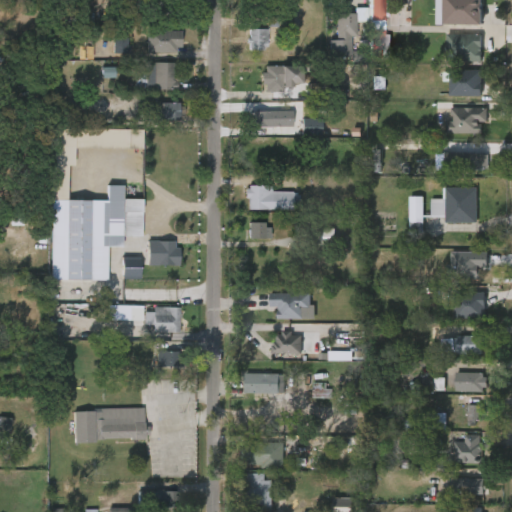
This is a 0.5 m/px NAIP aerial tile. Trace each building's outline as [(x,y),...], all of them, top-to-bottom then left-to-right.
[(388,0),(388,19),(370,19),(370,0),(388,0)] [(482,0),(482,25),(445,25),(445,0),(482,0)] [(370,5),(359,5),(357,70),(377,70),(377,47),(370,47),(370,5)] [(468,37),(469,6),(431,6),(430,36),(468,37)] [(335,39),(335,13),(353,13),(353,56),(328,56),(328,39),(335,39)] [(316,67),(337,66),(337,49),(342,49),(341,34),(353,34),(353,20),(340,21),(341,26),(322,26),(323,52),(315,53),(316,67)] [(245,50),(245,29),(266,29),(266,50),(245,50)] [(178,31),(178,52),(144,52),(144,31),(178,31)] [(446,60),(446,33),(480,33),(480,60),(446,60)] [(254,41),(235,41),(235,62),(254,62),(254,41)] [(133,64),(166,65),(166,44),(133,43),(133,64)] [(468,73),(468,46),(433,47),(433,73),(468,73)] [(114,50),(99,50),(99,66),(114,66),(114,50)] [(145,88),(145,62),(174,62),(174,88),(145,88)] [(263,88),(263,66),(301,66),(301,88),(263,88)] [(161,101),(161,75),(131,75),(131,102),(161,101)] [(287,98),(287,78),(249,78),(249,105),(267,105),(267,98),(287,98)] [(436,108),(468,108),(468,83),(436,82),(436,108)] [(361,101),(372,102),(372,89),(361,89),(361,101)] [(178,102),(178,119),(156,119),(156,102),(178,102)] [(446,132),(446,107),(485,107),(485,122),(475,122),(475,132),(446,132)] [(292,111),(292,127),(247,127),(247,111),(292,111)] [(165,115),(143,115),(143,133),(165,133),(165,115)] [(467,146),(467,134),(473,134),(474,120),(438,120),(438,134),(432,134),(432,146),(467,146)] [(278,138),(278,123),(235,124),(236,139),(278,138)] [(307,131),(288,130),(287,146),(306,147),(307,131)] [(443,169),(443,152),(487,152),(487,169),(443,169)] [(474,182),(475,166),(422,164),(422,180),(474,182)] [(361,184),(368,184),(369,172),(361,171),(361,184)] [(141,198),(140,236),(120,236),(120,247),(106,246),(106,280),(49,279),(51,199),(106,200),(106,184),(122,184),(121,198),(141,198)] [(291,208),(247,208),(247,187),(291,187),(291,208)] [(444,222),(444,214),(430,214),(430,199),(442,199),(442,187),(476,187),(476,222),(444,222)] [(464,200),(430,199),(430,211),(418,211),(417,228),(432,228),(432,234),(463,235),(464,200)] [(285,223),(285,202),(232,201),(232,210),(235,210),(235,222),(285,223)] [(396,245),(409,245),(410,209),(397,209),(396,245)] [(247,238),(247,222),(263,222),(263,238),(247,238)] [(235,236),(235,251),(256,251),(256,236),(235,236)] [(146,264),(146,241),(177,241),(177,264),(146,264)] [(164,253),(133,253),(133,277),(164,277),(164,253)] [(108,289),(126,289),(125,269),(107,269),(108,289)] [(269,307),(269,293),(312,293),(312,319),(277,319),(277,307),(269,307)] [(264,332),(302,331),(301,316),(297,317),(297,304),(256,305),(257,320),(264,319),(264,332)] [(441,330),(471,331),(472,306),(442,305),(441,330)] [(166,344),(165,319),(139,319),(139,324),(130,324),(130,337),(139,336),(139,345),(166,344)] [(127,320),(116,320),(115,332),(127,332),(127,320)] [(300,353),(272,353),(272,332),(300,332),(300,353)] [(482,336),(482,354),(453,354),(453,336),(482,336)] [(279,344),(263,344),(263,355),(259,355),(259,366),(288,366),(287,347),(279,348),(279,344)] [(469,349),(428,349),(427,365),(469,366),(469,349)] [(163,379),(164,363),(143,363),(142,378),(163,379)] [(282,393),(244,393),(244,373),(282,373),(282,393)] [(486,373),(486,392),(455,392),(455,373),(486,373)] [(271,406),(272,386),(232,385),(232,405),(271,406)] [(443,404),(472,404),(472,385),(443,385),(443,404)] [(317,398),(301,398),(300,410),(317,410),(317,398)] [(466,404),(483,404),(483,422),(466,422),(466,404)] [(94,409),(141,408),(142,441),(74,443),(73,412),(94,412),(94,409)] [(445,429),(426,429),(426,412),(445,412),(445,429)] [(454,437),(468,436),(468,417),(454,417),(454,437)] [(453,464),(453,442),(464,442),(464,433),(480,433),(480,464),(453,464)] [(282,441),(282,468),(248,467),(248,441),(282,441)] [(441,454),(440,475),(468,475),(468,447),(452,447),(452,454),(441,454)] [(248,481),(271,480),(270,457),(234,458),(234,477),(248,477),(248,481)] [(268,509),(247,509),(247,476),(268,476),(268,509)] [(454,478),(483,478),(483,495),(454,495),(454,478)] [(251,485),(234,485),(233,511),(259,511),(259,492),(251,492),(251,485)] [(177,490),(177,507),(156,507),(156,490),(177,490)] [(437,507),(471,507),(471,490),(437,490),(437,507)] [(162,511),(163,503),(135,502),(134,511),(162,511)]
